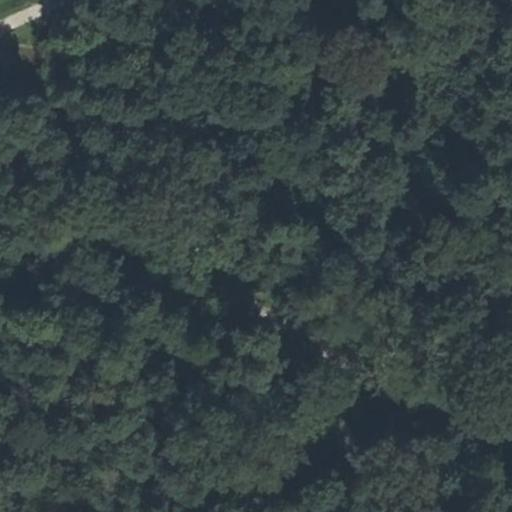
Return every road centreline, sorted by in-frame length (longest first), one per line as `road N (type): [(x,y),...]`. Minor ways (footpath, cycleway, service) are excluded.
road 1 (track): [(0,67),(33,81),(330,365),(511,436)]
road 2 (track): [(430,0),(330,365)]
